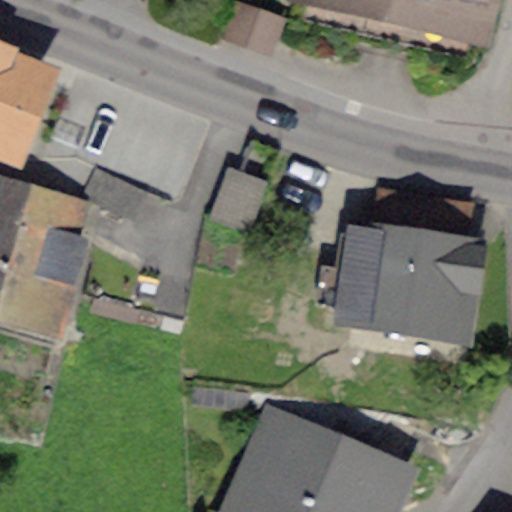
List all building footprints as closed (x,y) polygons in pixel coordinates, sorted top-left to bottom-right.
[(399,0),(473,17),(476,0),(399,0)] [(236,3),(230,42),(276,49),(282,10),(236,3)] [(43,76),(0,58),(0,141),(15,147),(43,76)] [(97,163),(83,193),(131,216),(145,186),(97,163)] [(232,167),(213,221),(256,236),(275,182),(232,167)] [(0,178),(0,303),(56,320),(80,235),(65,231),(74,200),(0,178)] [(354,227),(340,311),(470,331),(483,247),(463,244),(470,201),(383,187),(376,230),(354,227)] [(377,511),(393,475),(278,426),(240,511),(377,511)]
